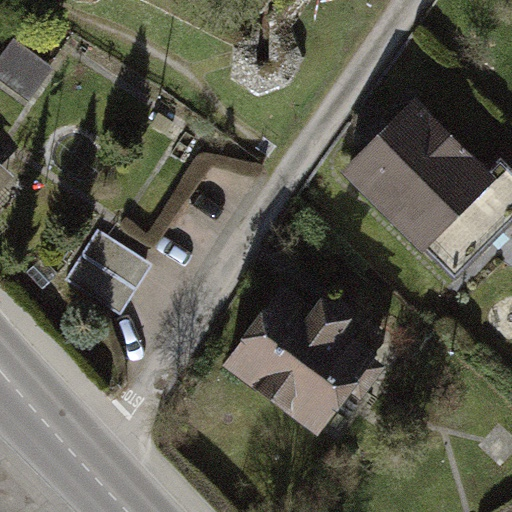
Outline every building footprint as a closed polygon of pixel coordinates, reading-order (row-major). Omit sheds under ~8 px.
[(62,65),(20,34),(1,60),(43,91),(62,65)] [(478,172),(407,101),(341,168),(448,274),(511,210),(511,175),(494,157),(478,172)] [(0,193),(8,199),(31,168),(0,144),(0,193)] [(140,257),(91,226),(59,276),(108,307),(140,257)] [(308,311),(275,287),(221,359),(250,381),(249,382),(281,405),(282,404),(311,426),(365,354),(330,328),(339,317),(316,300),(308,311)]
